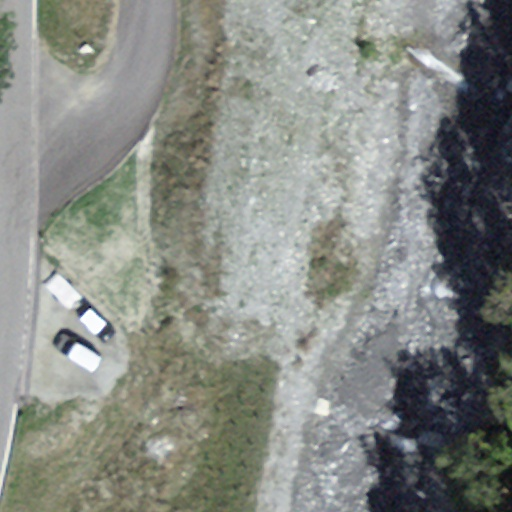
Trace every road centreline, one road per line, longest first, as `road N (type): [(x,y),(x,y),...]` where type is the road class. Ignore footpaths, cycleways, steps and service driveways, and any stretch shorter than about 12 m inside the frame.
road 1 (track): [(4,188),(130,107),(142,0)]
road 2 (unclassified): [(0,255),(7,0)]
